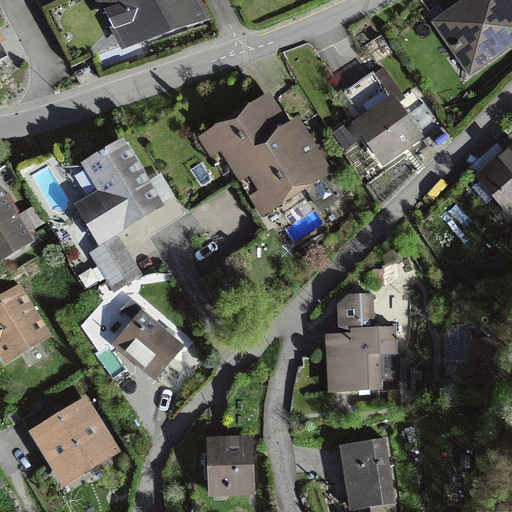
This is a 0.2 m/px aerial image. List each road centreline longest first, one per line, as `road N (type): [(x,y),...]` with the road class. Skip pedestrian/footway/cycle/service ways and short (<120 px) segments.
road 1 (residential): [(370,0),(180,88),(0,140)]
road 2 (residential): [(298,305),(511,98)]
road 3 (residential): [(298,305),(276,417),(294,511)]
road 4 (residential): [(139,511),(166,440),(236,363)]
road 5 (residential): [(236,363),(167,240),(193,223)]
